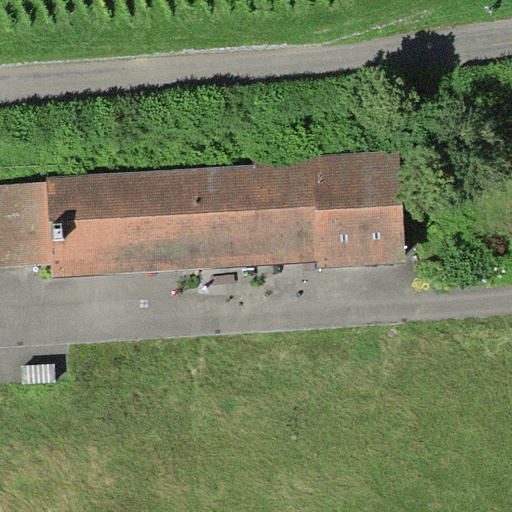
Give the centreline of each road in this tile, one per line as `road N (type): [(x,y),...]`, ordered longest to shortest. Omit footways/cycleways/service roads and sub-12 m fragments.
road 1 (unclassified): [(0,84),(285,64),(511,37)]
road 2 (track): [(511,293),(0,322)]
